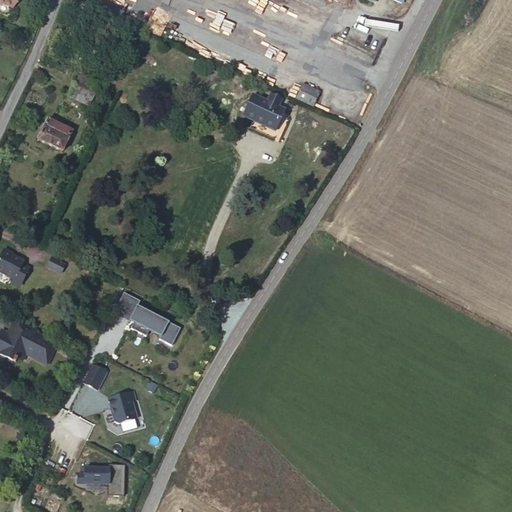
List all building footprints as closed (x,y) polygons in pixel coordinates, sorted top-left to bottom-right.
[(0,0),(0,6),(8,10),(12,0),(0,0)] [(69,84),(89,94),(98,73),(78,63),(69,84)] [(310,82),(304,95),(321,104),(327,90),(310,82)] [(83,111),(87,103),(67,93),(63,101),(83,111)] [(281,106),(271,101),(253,93),(244,114),(280,131),(290,109),(281,106)] [(274,93),(271,101),(281,106),(285,98),(274,93)] [(71,138),(49,127),(40,144),(63,156),(71,138)] [(0,256),(0,283),(4,286),(3,289),(12,294),(22,274),(13,269),(14,267),(6,262),(4,259),(0,256)] [(46,264),(41,275),(56,283),(62,272),(46,264)] [(140,301),(122,293),(112,315),(161,337),(159,339),(172,345),(181,327),(169,321),(137,307),(140,301)] [(33,338),(10,326),(3,340),(0,346),(0,362),(11,368),(13,365),(18,367),(22,361),(43,372),(53,350),(33,340),(33,338)] [(107,370),(92,364),(83,385),(98,391),(107,370)] [(134,392),(109,398),(115,423),(120,422),(140,417),(134,392)] [(75,484),(74,494),(105,495),(106,480),(81,478),(81,484),(75,484)]
